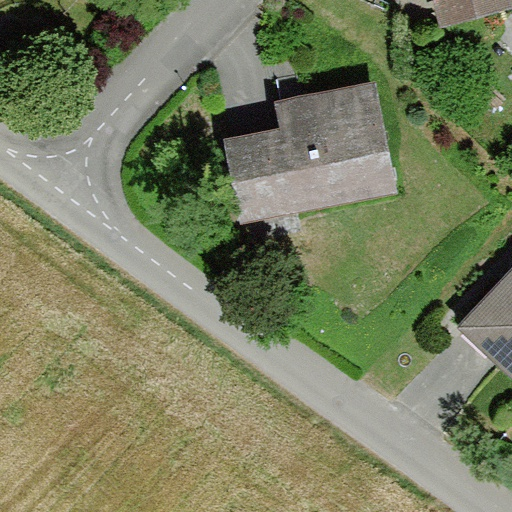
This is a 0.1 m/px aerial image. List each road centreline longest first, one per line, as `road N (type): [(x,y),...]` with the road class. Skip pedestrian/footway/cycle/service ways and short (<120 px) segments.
road 1 (unclassified): [(492,511),(41,195)]
road 2 (residential): [(223,0),(41,195)]
